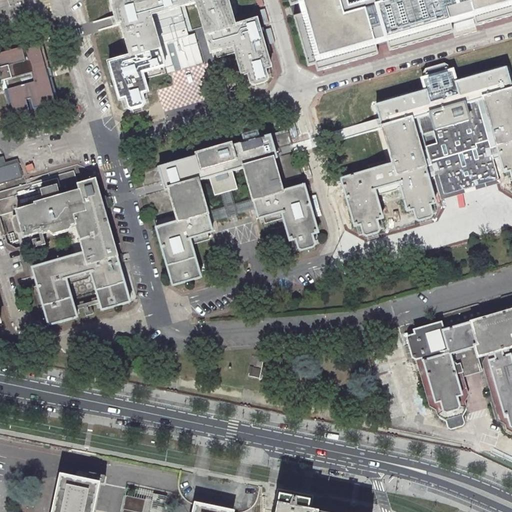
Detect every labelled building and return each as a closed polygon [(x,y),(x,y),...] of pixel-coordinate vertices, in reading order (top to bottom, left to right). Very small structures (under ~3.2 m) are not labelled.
[(144,74),(166,67),(153,15),(195,4),(210,52),(212,53),(233,47),(241,75),(243,75),(248,74),(250,84),(254,85),(266,82),(267,79),(265,69),(269,68),(270,66),(257,21),(255,20),(234,26),(227,0),(116,0),(110,2),(117,26),(121,25),(129,56),(107,62),(118,101),(125,99),(128,109),(131,110),(143,107),(145,104),(143,95),(149,93),(144,74)] [(293,15),(308,67),(315,65),(317,71),(379,54),(376,45),(387,42),(389,49),(465,28),(511,14),(511,0),(288,0),(290,6),(299,3),(301,13),(293,15)] [(49,68),(41,42),(0,53),(0,65),(1,68),(0,68),(0,77),(1,82),(5,81),(7,90),(4,91),(12,119),(30,114),(23,90),(28,89),(34,112),(59,105),(51,77),(48,78),(46,69),(49,68)] [(381,121),(381,123),(413,115),(416,114),(476,98),(483,96),(511,87),(511,82),(507,66),(457,80),(454,68),(445,63),(424,68),(420,78),(423,89),(376,104),(381,121)] [(511,87),(483,96),(505,173),(509,171),(511,180),(511,87)] [(476,98),(416,114),(440,199),(471,190),(500,182),(476,98)] [(413,115),(381,123),(393,164),(398,183),(406,211),(408,211),(413,210),(415,220),(419,221),(431,218),(432,215),(430,205),(434,204),(436,201),(413,115)] [(231,145),(199,154),(198,156),(198,157),(160,167),(141,173),(145,187),(163,182),(165,190),(167,191),(146,195),(153,219),(175,213),(176,215),(178,222),(157,228),(156,229),(172,285),(173,286),(200,278),(201,276),(190,239),(212,232),(212,231),(210,221),(207,213),(198,181),(209,178),(214,195),(222,193),(226,208),(232,206),(228,191),(237,189),(232,171),(244,168),(253,200),(255,208),(258,218),(259,219),(281,212),(289,240),(290,241),(295,240),(298,249),(301,251),(313,247),(315,244),(312,235),(317,233),(318,232),(305,186),(303,185),(282,191),(279,181),(301,175),(295,153),(277,158),(278,157),(275,149),(293,144),(289,131),(271,137),(261,139),(258,128),(252,125),(246,127),(243,133),(246,144),(233,147),(233,146),(231,145)] [(0,183),(22,177),(17,161),(5,164),(3,158),(0,158),(0,183)] [(35,170),(33,164),(26,167),(28,173),(35,170)] [(341,179),(341,180),(354,226),(355,227),(360,226),(363,235),(366,237),(378,233),(380,230),(377,220),(382,219),(382,218),(374,190),(398,183),(393,164),(341,179)] [(51,233),(54,235),(68,231),(75,255),(33,267),(32,269),(48,324),(50,326),(76,318),(77,316),(72,299),(96,292),(101,309),(103,310),(129,303),(130,301),(103,208),(107,207),(108,206),(106,198),(104,197),(101,199),(96,181),(94,180),(79,185),(79,186),(74,171),(0,192),(0,215),(13,212),(14,217),(12,220),(16,232),(20,247),(45,239),(43,233),(45,233),(50,232),(51,233)] [(210,221),(255,208),(253,200),(232,206),(226,208),(207,213),(210,221)] [(157,228),(178,222),(176,215),(154,221),(156,229),(157,228)] [(478,357),(485,355),(487,361),(486,363),(502,417),(503,418),(507,417),(510,427),(511,427),(511,337),(511,336),(511,335),(511,293),(501,297),(500,300),(504,313),(496,315),(484,318),(480,305),(478,303),(440,314),(438,317),(440,323),(415,330),(414,332),(415,335),(409,336),(407,340),(413,358),(416,359),(422,358),(434,402),(436,403),(440,402),(443,411),(446,413),(458,409),(459,406),(457,397),(461,396),(461,394),(456,375),(481,368),(478,357)] [(252,354),(248,377),(259,379),(276,382),(281,360),(263,356),(252,354)] [(384,399),(398,396),(386,354),(373,358),(384,399)] [(232,511),(196,504),(194,511),(92,511),(98,484),(61,476),(53,511),(232,511)] [(127,488),(126,496),(145,500),(142,511),(163,511),(167,496),(127,488)] [(317,511),(318,511),(308,509),(310,501),(279,495),(276,511),(317,511)] [(142,511),(145,500),(126,496),(122,511),(142,511)]
